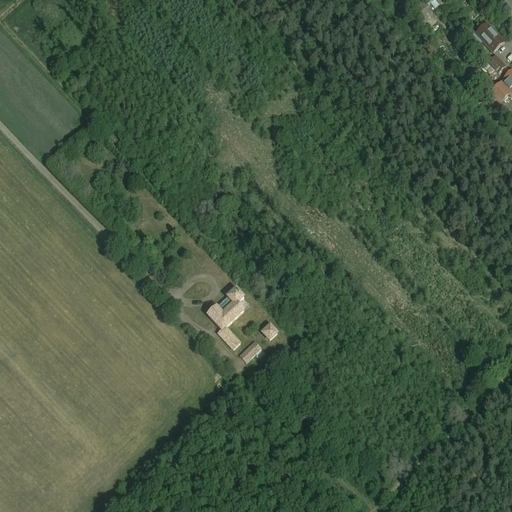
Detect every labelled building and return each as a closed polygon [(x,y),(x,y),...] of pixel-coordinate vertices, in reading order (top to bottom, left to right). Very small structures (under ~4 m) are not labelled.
[(446,1),(445,0),(424,0),(416,9),(428,20),(446,1)] [(505,44),(487,24),(466,44),(473,53),(482,44),(493,56),(505,44)] [(499,76),(506,69),(496,58),(488,65),(499,76)] [(497,109),(511,94),(511,91),(503,82),(486,98),(497,109)] [(206,318),(222,334),(223,335),(227,331),(245,314),(239,307),(246,300),(236,290),(226,299),(227,300),(217,309),(216,308),(206,318)] [(276,336),(269,328),(262,335),(269,343),(276,336)] [(242,346),(227,331),(223,335),(222,334),(220,333),(217,336),(233,354),(234,353),(242,346)] [(255,344),(240,359),(246,366),(261,351),(255,344)]
